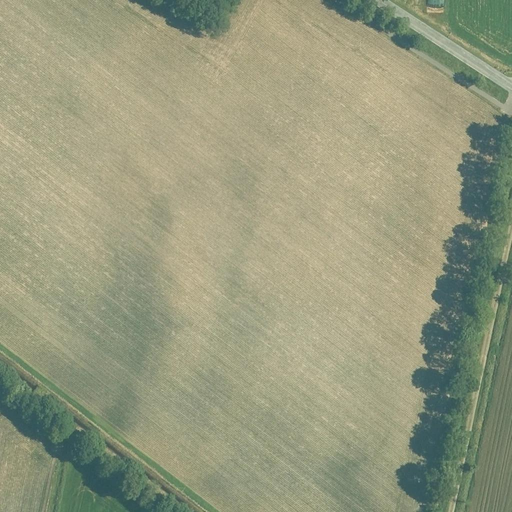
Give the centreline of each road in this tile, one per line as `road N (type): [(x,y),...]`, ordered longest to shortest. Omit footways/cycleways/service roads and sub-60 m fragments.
road 1 (unclassified): [(511,225),(450,511)]
road 2 (tertiary): [(375,0),(511,89)]
